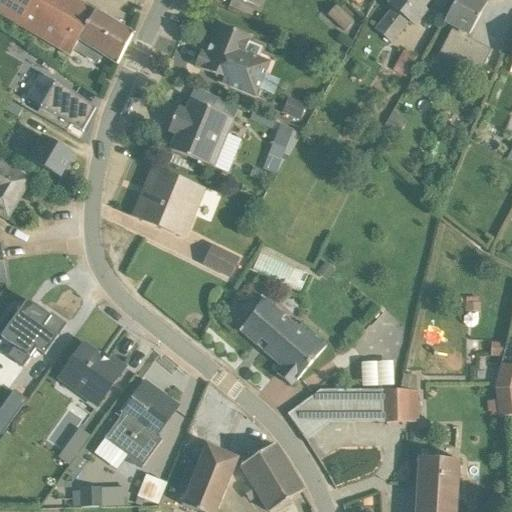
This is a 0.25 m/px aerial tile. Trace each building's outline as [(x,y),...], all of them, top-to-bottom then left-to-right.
[(115,67),(116,67),(131,37),(67,0),(0,0),(0,17),(68,59),(72,53),(95,67),(96,67),(101,58),(115,67)] [(260,0),(236,0),(256,8),(257,8),(260,0)] [(421,10),(429,0),(392,0),(387,6),(390,10),(373,32),(391,46),(407,24),(413,28),(424,13),(421,10)] [(475,0),(456,0),(441,26),(456,33),(456,34),(450,31),(433,64),(473,85),(490,52),(464,38),(467,39),(485,5),(475,0)] [(335,8),(326,17),(344,34),(352,24),(335,8)] [(258,91),(272,96),(278,82),(264,76),(269,64),(243,53),(249,38),(217,26),(205,55),(200,53),(199,53),(193,68),(194,68),(222,80),(220,86),(254,100),(258,91)] [(406,55),(391,77),(401,83),(415,61),(406,55)] [(95,107),(54,78),(38,101),(79,130),(95,107)] [(287,99),(280,115),(298,122),(305,106),(287,99)] [(167,135),(173,137),(168,152),(213,170),(233,121),(188,102),(184,111),(177,108),(167,135)] [(262,169),(276,175),(282,161),(280,160),(291,131),(279,126),(262,169)] [(73,157),(40,138),(26,162),(59,181),(73,157)] [(32,180),(0,161),(0,219),(7,223),(32,180)] [(132,218),(184,240),(204,192),(151,171),(132,218)] [(239,260),(210,246),(201,267),(229,280),(239,260)] [(257,272),(302,290),(310,272),(264,254),(257,272)] [(334,271),(323,262),(314,275),(324,283),(334,271)] [(290,388),(325,345),(301,324),(297,328),(260,297),(259,298),(261,300),(252,310),(252,316),(237,333),(279,369),(275,375),(290,388)] [(14,348),(7,358),(21,368),(34,351),(43,357),(65,326),(50,315),(48,318),(26,302),(0,338),(14,348)] [(511,308),(502,351),(511,353),(511,308)] [(362,336),(351,326),(343,335),(354,345),(362,336)] [(82,343),(55,381),(95,410),(126,368),(110,357),(106,362),(98,356),(98,355),(82,343)] [(360,389),(392,388),(391,364),(359,365),(360,389)] [(497,419),(498,420),(511,417),(511,367),(500,365),(499,365),(493,390),(497,419)] [(156,438),(179,407),(143,381),(119,414),(120,415),(118,419),(114,415),(113,416),(118,420),(103,440),(104,441),(93,456),(115,472),(124,461),(139,470),(161,442),(156,438)] [(417,424),(417,392),(384,392),(384,424),(417,424)] [(10,398),(0,411),(0,425),(6,429),(22,407),(10,398)] [(89,438),(78,431),(57,460),(68,467),(89,438)] [(197,447),(192,448),(189,451),(189,457),(191,460),(197,463),(194,469),(189,468),(183,482),(188,485),(179,507),(191,511),(216,511),(237,460),(204,446),(202,449),(197,447)] [(273,446),(238,469),(247,484),(240,489),(248,504),(255,499),(263,511),(269,511),(301,493),(273,446)] [(438,460),(437,452),(420,450),(419,459),(413,459),(411,494),(414,496),(412,511),(454,511),(458,462),(438,460)] [(145,477),(136,498),(157,506),(165,485),(145,477)] [(74,493),(74,510),(127,509),(126,490),(79,491),(78,493),(74,493)]
